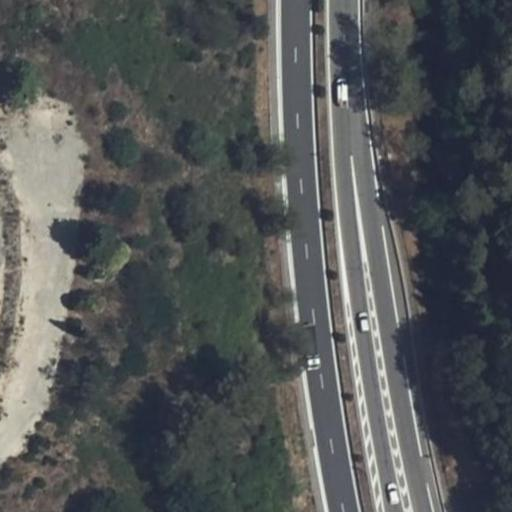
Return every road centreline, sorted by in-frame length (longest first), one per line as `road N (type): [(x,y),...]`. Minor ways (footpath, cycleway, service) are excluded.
road 1 (secondary): [(294,0),(304,265),(342,511)]
road 2 (motorway): [(423,511),(344,54)]
road 3 (secondary): [(393,511),(347,198),(344,54)]
